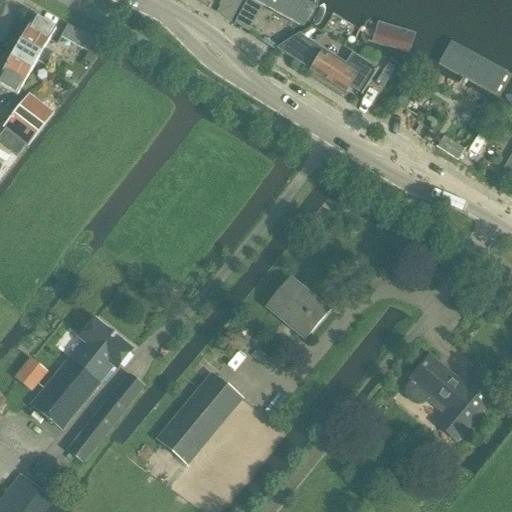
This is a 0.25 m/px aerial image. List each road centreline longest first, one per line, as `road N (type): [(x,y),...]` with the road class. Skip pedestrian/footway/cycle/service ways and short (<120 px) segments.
road 1 (secondary): [(493,218),(435,172),(348,146)]
road 2 (secondary): [(348,146),(411,191),(493,218)]
road 3 (secondary): [(261,93),(215,37),(165,12)]
road 4 (secondary): [(165,12),(211,66),(261,93)]
